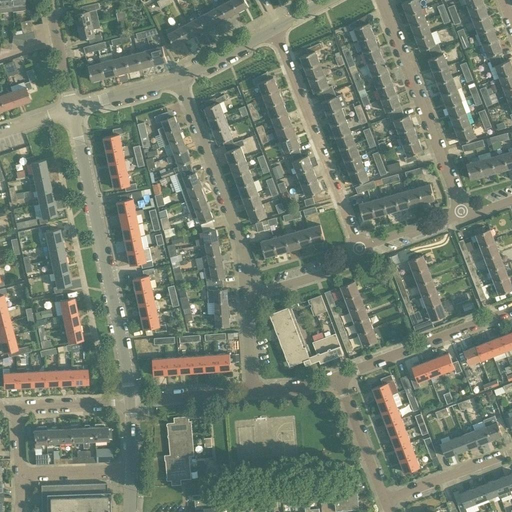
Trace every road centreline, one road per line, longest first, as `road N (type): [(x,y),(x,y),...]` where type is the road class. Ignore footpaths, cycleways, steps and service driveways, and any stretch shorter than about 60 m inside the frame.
road 1 (residential): [(129,402),(72,110)]
road 2 (residential): [(272,31),(360,246)]
road 3 (residential): [(461,213),(379,0)]
road 4 (residential): [(246,296),(238,238),(178,80)]
road 5 (residential): [(337,377),(511,311)]
road 6 (residential): [(383,500),(511,451)]
road 7 (residential): [(383,500),(337,377)]
road 8 (residential): [(246,296),(341,266),(360,246)]
road 9 (residential): [(129,402),(251,391)]
